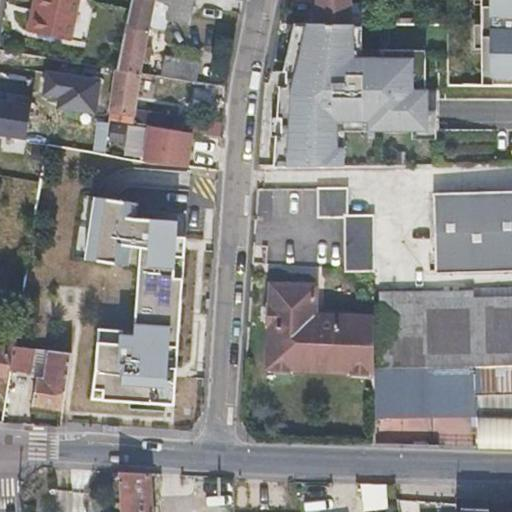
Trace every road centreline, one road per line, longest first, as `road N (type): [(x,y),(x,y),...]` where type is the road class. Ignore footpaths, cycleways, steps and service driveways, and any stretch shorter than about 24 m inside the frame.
road 1 (residential): [(261,0),(245,76),(214,455)]
road 2 (secondary): [(511,466),(214,455)]
road 3 (secondary): [(214,455),(0,445)]
